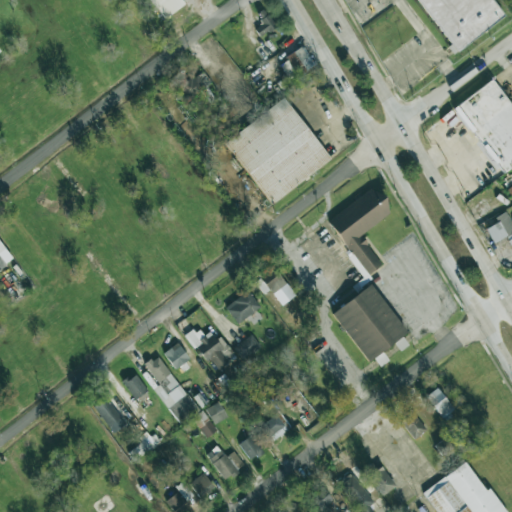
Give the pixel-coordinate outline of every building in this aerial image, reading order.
[(186,0),(151,0),(164,17),(186,0)] [(494,0),(505,14),(449,57),(426,27),(405,0),(494,0)] [(276,29),(267,12),(258,17),(262,24),(254,28),(259,37),(276,29)] [(279,60),(287,79),(313,68),(304,48),(279,60)] [(208,55),(199,61),(214,83),(236,69),(226,54),(213,63),(208,55)] [(183,95),(206,89),(202,74),(179,80),(183,95)] [(511,165),(511,106),(492,79),(454,107),(503,173),(511,165)] [(270,204),(330,160),(284,97),(224,141),(270,204)] [(391,213),(374,187),(325,221),(365,279),(384,266),(365,239),(360,242),(357,236),(391,213)] [(493,243),(505,236),(511,250),(511,223),(506,211),(494,217),(497,222),(485,228),(493,243)] [(0,267),(12,261),(0,241),(0,267)] [(263,288),(267,286),(280,306),(294,296),(279,273),(261,285),(263,288)] [(331,313),(366,362),(396,341),(398,345),(403,342),(400,338),(406,333),(371,284),(331,313)] [(259,306),(246,290),(224,308),(237,324),(259,306)] [(293,332),(313,321),(307,310),(287,321),(293,332)] [(213,371),(233,357),(225,347),(226,346),(219,336),(215,339),(209,331),(201,337),(194,327),(185,334),(213,371)] [(234,347),(242,359),(259,347),(251,335),(234,347)] [(174,369),(189,359),(177,342),(162,353),(174,369)] [(154,388),(179,425),(197,412),(159,354),(144,364),(158,385),(154,388)] [(135,402),(148,393),(134,373),(122,382),(135,402)] [(426,395),(442,421),(455,414),(439,387),(426,395)] [(201,407),(206,404),(198,393),(193,397),(201,407)] [(113,433),(125,423),(104,397),(92,407),(113,433)] [(213,424),(226,418),(219,401),(205,408),(213,424)] [(191,418),(206,438),(217,429),(201,410),(191,418)] [(418,434),(418,413),(405,414),(406,434),(418,434)] [(272,441),(287,431),(276,414),(260,425),(272,441)] [(250,460),(262,451),(249,435),(238,444),(250,460)] [(244,466),(234,451),(225,457),(217,446),(206,453),(223,480),(244,466)] [(505,511),(489,488),(485,491),(465,462),(422,492),(435,511),(505,511)] [(396,485),(380,466),(376,469),(371,463),(362,470),(383,496),(396,485)] [(334,484),(358,511),(371,511),(373,511),(368,506),(374,501),(348,471),(334,484)] [(198,497),(213,488),(204,473),(188,482),(198,497)] [(307,497),(319,511),(333,498),(320,485),(307,497)]
